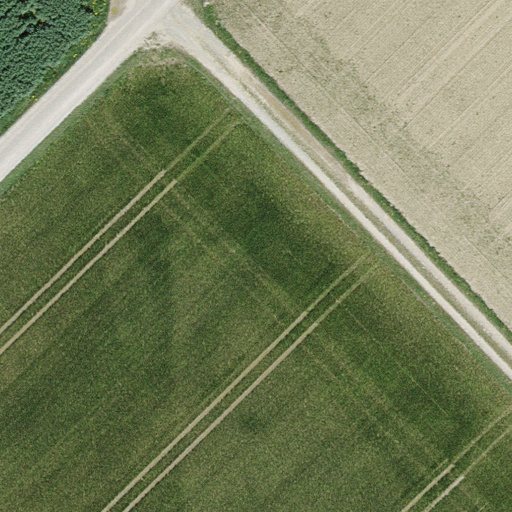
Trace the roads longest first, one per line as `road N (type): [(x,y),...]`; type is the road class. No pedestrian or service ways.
road 1 (track): [(154,0),(511,368)]
road 2 (track): [(0,150),(154,0)]
